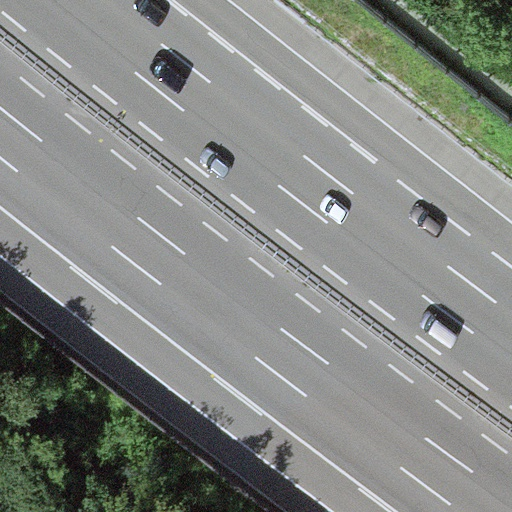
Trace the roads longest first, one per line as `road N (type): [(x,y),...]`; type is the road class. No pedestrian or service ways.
road 1 (motorway): [(0,133),(493,511)]
road 2 (motorway): [(511,336),(77,0)]
